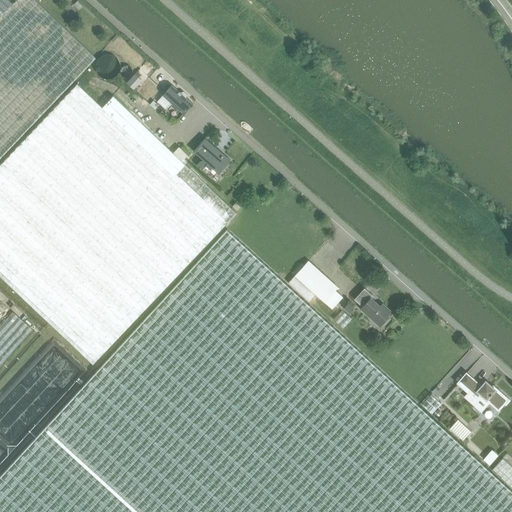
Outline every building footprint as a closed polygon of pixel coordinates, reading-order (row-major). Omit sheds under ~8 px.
[(0,0),(0,16),(13,3),(9,0),(0,0)] [(0,157),(95,57),(35,0),(16,0),(13,3),(0,16),(0,157)] [(135,73),(127,83),(134,89),(142,80),(139,77),(135,73)] [(0,165),(0,275),(93,364),(225,223),(102,107),(78,84),(0,165)] [(161,96),(157,101),(166,109),(172,103),(184,113),(192,104),(186,98),(187,94),(183,91),(180,93),(172,85),(163,95),(161,96)] [(236,211),(185,161),(183,160),(188,155),(179,146),(173,152),(113,96),(102,107),(225,223),(236,211)] [(206,137),(193,151),(207,162),(205,164),(201,160),(197,165),(208,175),(214,169),(219,173),(231,160),(206,137)] [(237,210),(241,206),(236,201),(232,206),(237,210)] [(98,368),(0,474),(0,511),(511,511),(511,488),(491,469),(288,283),(227,226),(98,368)] [(308,260),(294,275),(288,282),(309,301),(315,294),(332,309),(343,297),(336,290),(338,287),(308,260)] [(380,325),(392,312),(382,304),(380,306),(371,298),(373,296),(365,289),(355,300),(362,307),(361,308),(380,325)] [(342,310),(334,319),(343,328),(352,319),(342,310)] [(0,365),(32,329),(13,312),(7,318),(0,325),(0,365)] [(466,373),(458,383),(469,392),(466,396),(475,404),(480,399),(487,405),(490,402),(498,408),(503,403),(504,404),(509,399),(504,394),(502,396),(494,389),(494,390),(491,387),(491,386),(486,381),(481,387),(466,373)] [(431,394),(422,404),(432,413),(441,403),(431,394)] [(463,440),(471,432),(471,431),(458,419),(450,428),(463,440)] [(494,450),(485,460),(490,465),(498,455),(494,450)] [(505,455),(491,469),(511,488),(511,456),(507,452),(505,455)]
